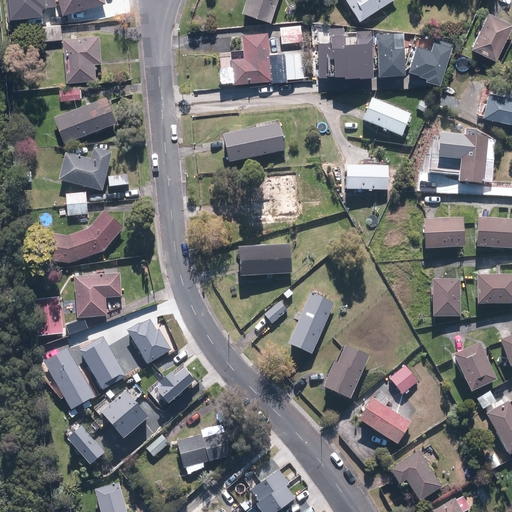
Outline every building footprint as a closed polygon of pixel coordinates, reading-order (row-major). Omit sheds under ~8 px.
[(16,20),(43,17),(42,9),(46,9),(46,8),(55,7),(54,0),(7,0),(8,3),(7,3),(9,22),(16,21),(16,20)] [(59,0),(64,15),(107,3),(106,0),(59,0)] [(279,0),(247,0),(244,12),(272,21),(279,0)] [(347,0),(360,20),(392,0),(347,0)] [(511,28),(511,21),(489,11),(472,47),(497,59),(511,28)] [(61,25),(41,27),(42,40),(62,39),(61,25)] [(302,25),(281,26),(281,43),(302,43),(302,25)] [(232,56),(222,57),(223,82),(234,82),(234,84),(305,83),(305,51),(271,51),(271,33),(246,33),(246,49),(231,49),(232,56)] [(369,36),(369,34),(358,35),(358,39),(342,40),(342,44),(343,72),(359,71),(360,81),(371,81),(371,78),(369,36)] [(103,62),(101,35),(64,38),(68,83),(98,80),(96,63),(103,62)] [(391,48),(390,35),(369,36),(371,78),(400,76),(398,48),(391,48)] [(440,91),(452,48),(414,38),(405,72),(425,77),(422,86),(440,91)] [(342,44),(320,45),(321,73),(343,72),(342,44)] [(81,87),(60,89),(61,101),(82,99),(81,87)] [(511,94),(490,90),(484,117),(511,123),(511,94)] [(66,142),(118,122),(108,95),(55,116),(66,142)] [(412,113),(374,99),(365,123),(403,137),(412,113)] [(286,152),(280,123),(224,135),(230,164),(286,152)] [(498,137),(441,132),(439,155),(462,157),(460,182),(493,186),(498,137)] [(67,153),(60,180),(105,192),(114,154),(94,149),(92,159),(67,153)] [(369,190),(369,193),(374,193),(374,190),(388,190),(389,167),(348,166),(347,190),(369,190)] [(301,216),(301,175),(270,175),(270,193),(253,193),(254,216),(301,216)] [(88,194),(63,194),(64,201),(68,201),(68,216),(89,216),(88,194)] [(50,235),(46,259),(73,263),(105,253),(125,229),(106,211),(90,229),(71,236),(50,235)] [(465,217),(426,219),(427,250),(467,248),(465,217)] [(511,218),(479,217),(477,247),(511,249),(511,218)] [(292,245),(240,246),(241,276),(293,275),(292,245)] [(511,275),(479,274),(478,303),(511,304),(511,275)] [(77,277),(78,317),(107,317),(107,297),(120,297),(120,277),(77,277)] [(461,280),(434,279),(434,318),(460,318),(461,280)] [(303,314),(299,313),(296,319),(300,321),(290,344),(313,355),(335,304),(312,294),(303,314)] [(35,298),(38,335),(65,333),(62,296),(35,298)] [(288,310),(281,301),(265,314),(272,323),(288,310)] [(86,319),(66,326),(73,347),(93,340),(86,319)] [(148,364),(172,349),(159,329),(157,330),(150,319),(141,325),(139,322),(127,330),(148,364)] [(511,366),(511,335),(500,340),(511,367),(511,366)] [(126,376),(103,336),(80,350),(103,389),(126,376)] [(479,344),(455,354),(471,391),(495,381),(479,344)] [(370,355),(347,345),(339,364),(335,363),(325,387),(353,399),(370,355)] [(95,397),(67,348),(43,361),(71,410),(95,397)] [(410,362),(389,378),(403,395),(423,379),(410,362)] [(168,403),(196,380),(185,367),(175,375),(172,371),(159,382),(162,386),(157,390),(168,403)] [(121,435),(152,409),(132,385),(101,411),(121,435)] [(496,400),(490,391),(477,399),(483,409),(496,400)] [(387,406),(391,399),(380,392),(375,399),(374,398),(360,420),(399,444),(413,422),(387,406)] [(511,453),(511,407),(509,401),(487,414),(510,454),(511,453)] [(109,445),(85,417),(68,431),(92,459),(109,445)] [(177,434),(179,441),(183,461),(208,455),(209,462),(234,457),(227,427),(201,434),(200,428),(177,434)] [(170,444),(162,435),(147,449),(155,458),(170,444)] [(443,487),(420,451),(391,469),(401,484),(407,480),(421,501),(443,487)] [(283,465),(253,484),(269,509),(299,489),(283,465)] [(128,511),(121,484),(96,491),(101,511),(128,511)] [(464,511),(477,505),(469,492),(457,500),(456,497),(431,511),(464,511)] [(234,511),(224,501),(213,511),(234,511)]
